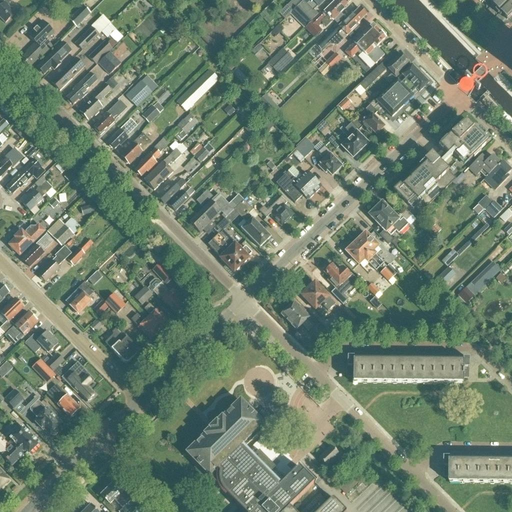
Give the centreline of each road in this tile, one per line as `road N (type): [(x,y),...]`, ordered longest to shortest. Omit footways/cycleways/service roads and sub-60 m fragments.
road 1 (residential): [(244,301),(0,53)]
road 2 (unclassified): [(244,301),(456,94)]
road 3 (residential): [(511,384),(466,348),(345,347),(316,374)]
road 4 (residential): [(139,401),(0,260)]
road 5 (unclassified): [(139,401),(244,301)]
road 6 (residential): [(413,474),(316,374)]
road 7 (residential): [(363,0),(456,94)]
